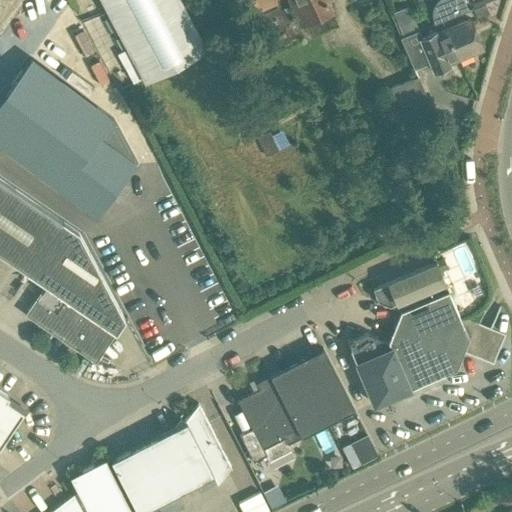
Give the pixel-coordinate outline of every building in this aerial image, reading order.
[(102,0),(127,46),(143,77),(145,80),(204,49),(178,0),(102,0)] [(251,0),(256,11),(276,2),(275,0),(290,0),(295,11),(301,8),(308,21),(331,10),(326,0),(251,0)] [(439,0),(438,1),(436,5),(435,9),(434,14),(435,18),(437,22),(436,23),(436,24),(470,10),(465,0),(439,0)] [(472,8),(476,17),(488,12),(484,3),(472,8)] [(407,7),(394,13),(403,34),(417,28),(407,7)] [(469,17),(441,30),(454,61),(483,48),(469,17)] [(454,61),(441,30),(435,33),(434,31),(418,37),(433,71),(451,64),(450,63),(454,61)] [(143,77),(127,46),(116,52),(132,82),(143,77)] [(64,92),(26,64),(0,97),(0,143),(96,215),(134,163),(84,67),(64,92)] [(418,76),(387,88),(399,120),(430,108),(418,76)] [(0,254),(28,273),(63,221),(0,178),(0,254)] [(63,221),(28,273),(48,287),(30,312),(94,355),(111,330),(115,332),(125,318),(78,232),(63,221)] [(440,271),(448,268),(443,258),(436,261),(440,271)] [(400,309),(448,289),(436,261),(372,288),(378,300),(400,309)] [(152,262),(144,268),(155,283),(163,277),(152,262)] [(311,294),(318,291),(314,284),(307,287),(311,294)] [(400,309),(394,325),(462,352),(493,365),(505,334),(463,318),(460,319),(448,289),(400,309)] [(462,352),(394,325),(387,340),(366,331),(347,339),(374,403),(456,368),(462,352)] [(354,408),(323,347),(269,374),(301,436),(354,408)] [(259,388),(237,399),(252,427),(239,434),(253,460),(266,454),(268,459),(290,447),(288,442),(301,436),(269,374),(255,381),(259,388)] [(0,390),(0,444),(23,411),(6,399),(8,396),(0,390)] [(230,465),(198,402),(177,430),(175,426),(110,459),(137,511),(138,511),(213,474),(217,482),(230,465)] [(47,511),(133,511),(105,457),(69,475),(77,490),(47,511)]
